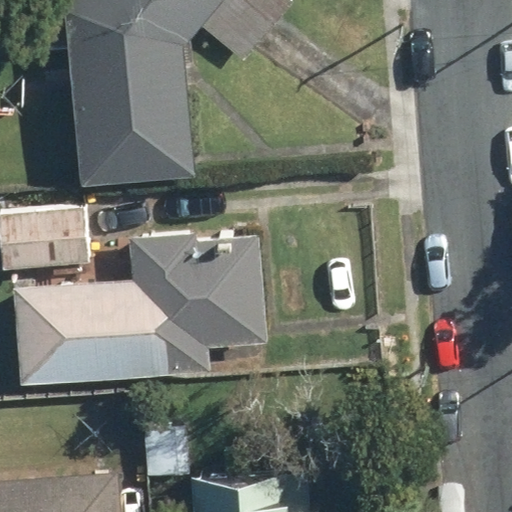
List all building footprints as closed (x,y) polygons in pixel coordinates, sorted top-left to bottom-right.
[(205,162),(192,32),(217,0),(73,0),(86,174),(205,162)] [(5,202),(7,260),(97,258),(95,199),(5,202)] [(141,265),(21,274),(29,375),(218,361),(217,336),(274,332),(266,221),(204,226),(204,218),(138,223),(141,265)] [(195,410),(149,410),(149,467),(195,467),(195,410)] [(318,511),(314,455),(199,464),(202,511),(318,511)] [(126,511),(123,461),(0,470),(0,511),(126,511)]
